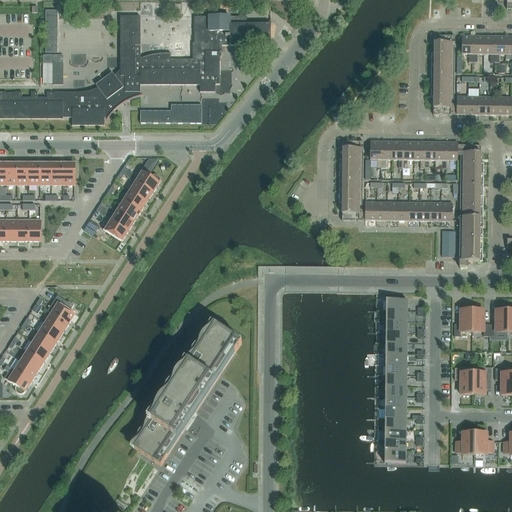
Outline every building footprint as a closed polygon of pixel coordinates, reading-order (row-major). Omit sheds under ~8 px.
[(45,11),(45,54),(58,54),(58,11),(45,11)] [(120,18),(120,71),(120,78),(125,78),(125,94),(129,101),(134,99),(140,97),(140,94),(140,86),(155,86),(170,86),(171,86),(185,86),(186,86),(200,86),(200,93),(201,93),(215,93),(216,93),(216,86),(220,86),(220,53),(218,53),(218,46),(229,46),(229,47),(230,47),(230,46),(270,46),(270,47),(271,47),(271,26),(271,18),(194,18),(194,44),(192,44),(192,61),(170,61),(170,55),(165,54),(159,55),(154,55),(150,56),(145,58),(140,59),(140,18),(120,18)] [(431,54),(430,99),(434,99),(433,109),(433,116),(435,116),(438,116),(451,116),(451,110),(454,110),(454,104),(455,48),(455,37),(434,37),(434,44),(434,54),(431,54)] [(462,37),(462,56),(469,56),(468,64),(473,64),(473,37),(462,37)] [(473,37),(473,64),(477,64),(477,56),(484,56),(484,37),(473,37)] [(484,37),(484,56),(490,56),(490,64),(494,64),(495,38),(484,37)] [(495,38),(494,64),(499,64),(499,56),(505,56),(506,38),(495,38)] [(53,85),(63,85),(63,64),(53,64),(53,65),(53,85)] [(43,65),(43,85),(53,85),(53,65),(43,65)] [(120,78),(120,71),(114,76),(112,74),(95,86),(97,89),(95,90),(90,92),(86,93),(81,93),(77,94),(53,94),(53,93),(47,93),(47,98),(38,98),(38,93),(31,93),(31,98),(22,98),(22,93),(16,93),(16,94),(6,94),(6,93),(0,92),(0,120),(1,120),(1,119),(62,120),(63,120),(63,119),(72,119),(72,127),(73,127),(73,126),(103,126),(103,127),(104,127),(104,119),(108,119),(111,116),(114,111),(118,108),(123,104),(129,101),(125,94),(125,78),(120,78)] [(456,116),(468,116),(468,98),(457,98),(457,104),(456,116)] [(468,98),(468,116),(478,116),(479,98),(468,98)] [(479,98),(478,116),(489,117),(490,98),(479,98)] [(490,98),(489,117),(500,117),(500,99),(490,98)] [(500,99),(500,117),(511,117),(511,99),(500,99)] [(202,125),(202,107),(171,107),(171,113),(140,113),(140,125),(202,125)] [(363,153),(363,143),(343,142),(343,160),(339,160),(339,176),(339,204),(342,204),(341,222),(359,222),(359,213),(360,176),(360,153),(363,153)] [(377,169),(381,169),(381,143),(370,143),(370,161),(377,161),(377,169)] [(386,161),(392,161),(392,143),(381,143),(381,169),(385,169),(386,161)] [(398,169),(403,169),(403,143),(392,143),(392,161),(399,161),(398,169)] [(407,162),(414,162),(414,143),(403,143),(403,169),(407,169),(407,162)] [(420,170),(424,170),(425,143),(414,143),(414,162),(420,162),(420,170)] [(436,143),(425,143),(424,170),(429,170),(429,162),(435,162),(436,143)] [(442,170),(446,170),(446,144),(436,143),(435,162),(442,162),(442,170)] [(457,156),(458,147),(458,144),(446,144),(446,170),(450,170),(450,162),(457,162),(457,156)] [(459,256),(459,268),(468,268),(468,263),(482,263),(482,256),(482,244),(483,232),(483,220),(483,208),(483,195),(483,183),(483,171),(483,164),(480,164),(481,159),(481,154),(481,147),(463,147),(463,156),(461,156),(461,159),(460,171),(460,183),(460,195),(460,207),(460,219),(460,232),(459,244),(459,256)] [(158,161),(149,161),(143,171),(149,175),(158,161)] [(6,165),(6,186),(17,186),(17,164),(17,165),(6,165)] [(29,165),(18,165),(18,164),(17,164),(17,186),(29,186),(29,165)] [(40,164),(39,164),(39,165),(29,165),(29,186),(40,186),(40,164)] [(51,165),(41,165),(41,164),(40,164),(40,186),(51,186),(51,165)] [(51,186),(63,186),(63,164),(62,164),(62,165),(51,165),(51,186)] [(64,164),(63,164),(63,186),(75,186),(75,165),(64,165),(64,164)] [(153,195),(154,194),(153,194),(159,184),(160,183),(160,181),(160,179),(159,178),(157,177),(156,176),(155,176),(153,176),(151,177),(150,178),(140,172),(134,182),(153,195)] [(127,192),(146,204),(152,195),(153,195),(134,182),(127,192)] [(141,214),(141,213),(146,204),(127,192),(129,193),(123,203),(141,214)] [(123,203),(117,212),(134,223),(140,214),(141,215),(141,214),(123,203)] [(365,213),(365,222),(376,222),(376,204),(365,204),(365,213)] [(376,204),(376,222),(387,222),(387,204),(376,204)] [(387,204),(387,222),(398,223),(398,204),(387,204)] [(398,204),(398,223),(409,223),(409,204),(398,204)] [(409,204),(409,223),(419,223),(420,204),(409,204)] [(420,204),(419,223),(430,223),(430,204),(420,204)] [(430,204),(430,223),(441,223),(441,204),(430,204)] [(441,204),(441,223),(452,223),(453,205),(441,204)] [(134,223),(117,212),(111,221),(109,220),(109,221),(129,233),(128,232),(134,223)] [(17,221),(6,221),(6,244),(6,243),(17,243),(17,221)] [(29,221),(17,221),(17,243),(29,243),(29,221)] [(40,221),(29,221),(29,243),(41,243),(41,221),(40,221)] [(90,221),(84,232),(96,240),(97,237),(95,236),(100,228),(90,221)] [(128,234),(129,233),(109,221),(103,230),(122,243),(128,233),(128,234)] [(69,326),(70,325),(69,325),(75,315),(64,309),(68,303),(57,297),(47,312),(69,326)] [(407,301),(386,301),(386,312),(407,313),(407,301)] [(460,326),(454,326),(454,338),(460,338),(460,333),(472,333),(472,311),(471,311),(471,312),(460,312),(460,326)] [(484,312),(472,311),(472,333),(473,333),(483,333),(483,338),(489,338),(489,326),(483,326),(484,312)] [(45,324),(62,335),(68,326),(69,326),(47,312),(51,315),(45,324)] [(407,313),(386,312),(386,323),(407,323),(407,313)] [(495,326),(489,326),(489,338),(495,338),(496,334),(507,334),(507,312),(506,312),(496,312),(495,326)] [(407,323),(386,323),(386,334),(407,334),(407,323)] [(57,345),(57,344),(62,335),(45,324),(39,334),(57,345)] [(134,450),(138,453),(161,467),(242,344),(215,326),(134,450)] [(33,343),(50,354),(56,345),(57,346),(57,345),(39,334),(33,343)] [(407,334),(386,334),(386,345),(407,345),(407,334)] [(45,364),(44,363),(50,354),(33,343),(27,353),(45,364)] [(407,345),(386,345),(385,356),(407,356),(407,345)] [(21,363),(38,373),(43,364),(44,365),(45,364),(27,353),(21,363)] [(407,356),(385,356),(385,366),(407,367),(407,356)] [(32,383),(33,383),(32,382),(38,373),(21,363),(15,372),(7,367),(6,367),(32,383)] [(407,367),(385,366),(385,377),(407,377),(407,367)] [(6,367),(4,371),(8,373),(4,379),(16,387),(15,388),(15,389),(15,391),(15,392),(16,392),(16,393),(17,394),(18,395),(20,395),(22,395),(23,395),(24,394),(25,393),(31,384),(32,384),(32,383),(6,367)] [(466,370),(454,369),(454,382),(460,382),(460,396),(473,396),(473,374),(472,374),(466,374),(466,370)] [(485,374),(473,374),(473,396),(473,395),(485,395),(485,381),(491,381),(491,369),(485,369),(485,374)] [(495,382),(501,382),(501,396),(511,396),(511,374),(501,375),(501,370),(495,370),(495,382)] [(407,377),(385,377),(385,388),(406,388),(407,377)] [(406,388),(385,388),(385,399),(406,399),(406,388)] [(406,399),(385,399),(385,410),(406,410),(406,399)] [(406,410),(385,410),(385,420),(406,421),(406,410)] [(406,421),(385,420),(385,431),(406,431),(406,421)] [(406,431),(385,431),(385,442),(406,442),(406,431)] [(456,455),(462,455),(462,456),(474,456),(475,434),(474,434),(474,435),(462,434),(462,443),(456,443),(456,455)] [(487,434),(475,434),(474,456),(475,456),(475,455),(487,456),(487,455),(493,455),(493,443),(487,442),(487,434)] [(406,442),(385,442),(384,453),(406,453),(406,442)] [(406,453),(384,453),(384,464),(387,464),(387,466),(392,466),(392,464),(406,464),(406,453)]
